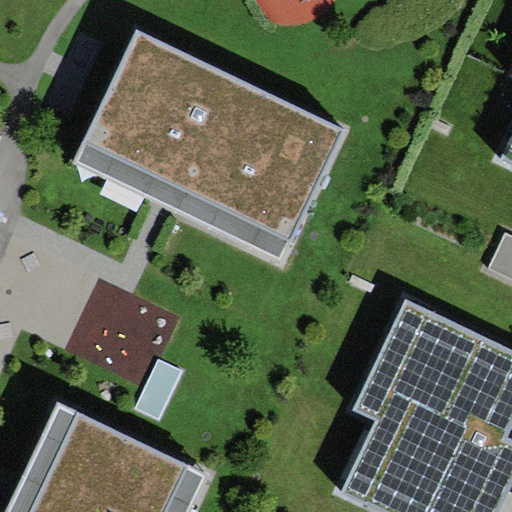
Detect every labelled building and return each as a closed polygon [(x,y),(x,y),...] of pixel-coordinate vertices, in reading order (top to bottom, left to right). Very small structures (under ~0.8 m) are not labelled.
[(274,263),(337,130),(125,35),(64,166),(274,263)] [(511,60),(505,75),(511,79),(511,119),(493,160),(511,168),(511,60)] [(511,270),(511,227),(509,226),(492,261),(511,270)] [(511,411),(511,352),(398,300),(347,411),(367,421),(338,491),(381,511),(489,511),(511,464),(511,439),(502,434),(511,411)] [(185,511),(203,476),(51,404),(0,511),(185,511)]
